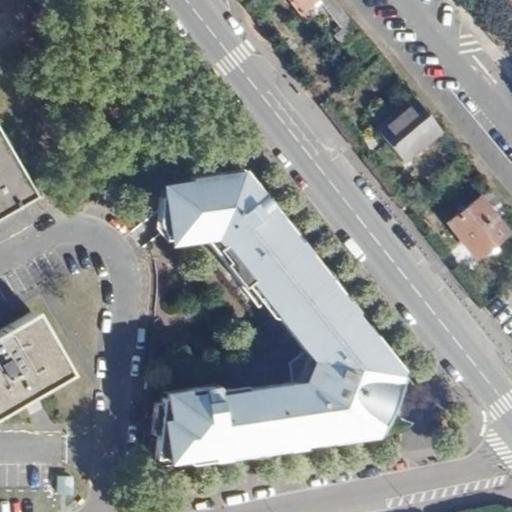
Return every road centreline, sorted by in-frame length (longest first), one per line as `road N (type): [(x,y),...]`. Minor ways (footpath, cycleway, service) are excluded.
road 1 (primary): [(511,408),(185,0)]
road 2 (residential): [(110,511),(127,282),(109,243),(77,230),(56,232),(0,264)]
road 3 (residential): [(275,511),(511,459)]
road 4 (residential): [(511,123),(407,0)]
